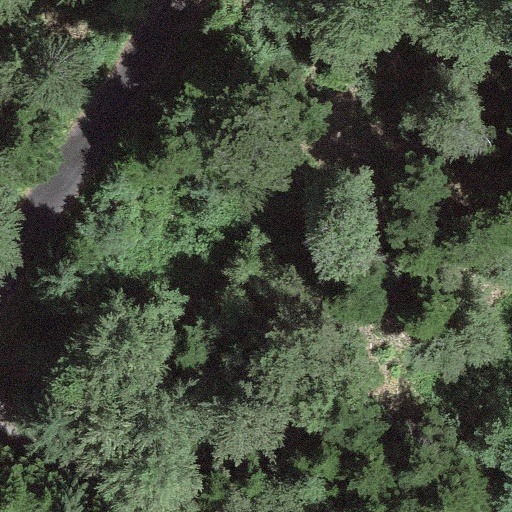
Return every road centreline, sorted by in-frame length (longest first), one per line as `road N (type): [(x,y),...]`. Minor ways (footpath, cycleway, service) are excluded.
road 1 (unclassified): [(0,285),(189,0)]
road 2 (track): [(156,511),(0,425)]
